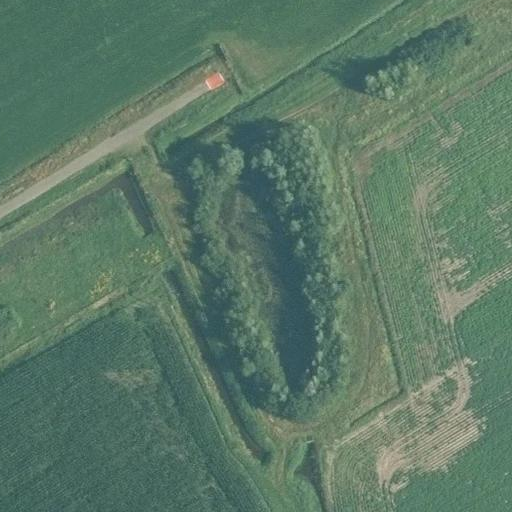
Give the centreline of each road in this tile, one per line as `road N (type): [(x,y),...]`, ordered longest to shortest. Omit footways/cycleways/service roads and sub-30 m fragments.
road 1 (track): [(482,0),(307,108),(185,162),(151,167),(127,134)]
road 2 (unclassified): [(0,206),(219,79)]
